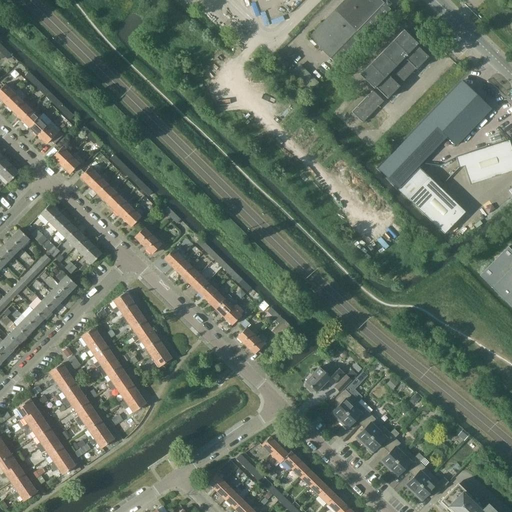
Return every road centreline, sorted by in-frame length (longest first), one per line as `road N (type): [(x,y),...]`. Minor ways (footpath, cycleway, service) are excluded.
road 1 (unclassified): [(281,406),(130,259)]
road 2 (unclassified): [(0,394),(130,259)]
road 3 (unclassified): [(389,511),(281,406)]
road 4 (unclassified): [(175,476),(281,406)]
